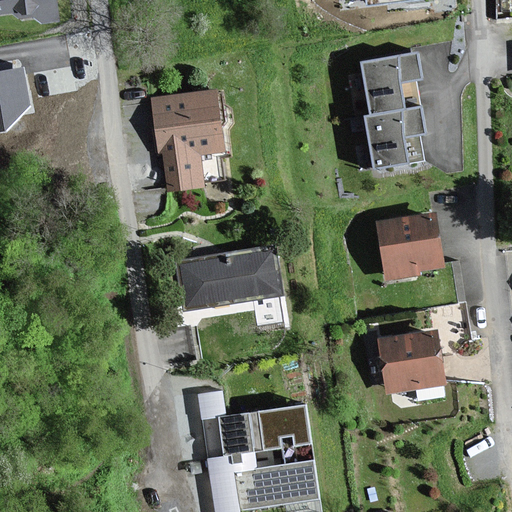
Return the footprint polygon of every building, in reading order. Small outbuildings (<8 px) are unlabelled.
[(0,0),(0,14),(21,12),(22,19),(59,15),(57,0),(0,0)] [(423,77),(419,52),(365,61),(374,114),(407,109),(402,80),(423,77)] [(0,130),(5,130),(28,105),(22,70),(11,72),(0,73),(0,130)] [(218,92),(154,100),(161,151),(167,150),(172,187),(205,183),(201,152),(225,149),(218,92)] [(422,106),(407,109),(374,114),(368,115),(377,167),(411,161),(406,135),(427,131),(422,106)] [(437,213),(381,221),(390,278),(420,273),(419,269),(445,265),(437,213)] [(273,250),(182,264),(188,305),(284,291),(281,271),(277,272),(273,250)] [(189,326),(168,329),(173,360),(194,357),(189,326)] [(439,331),(381,340),(389,390),(447,381),(439,331)] [(200,395),(204,419),(222,416),(227,415),(224,391),(200,395)] [(227,415),(222,416),(228,456),(233,455),(312,443),(306,403),(227,415)] [(316,511),(322,511),(312,443),(233,455),(241,511),(316,511)] [(241,511),(233,455),(228,456),(210,459),(218,511),(241,511)]
